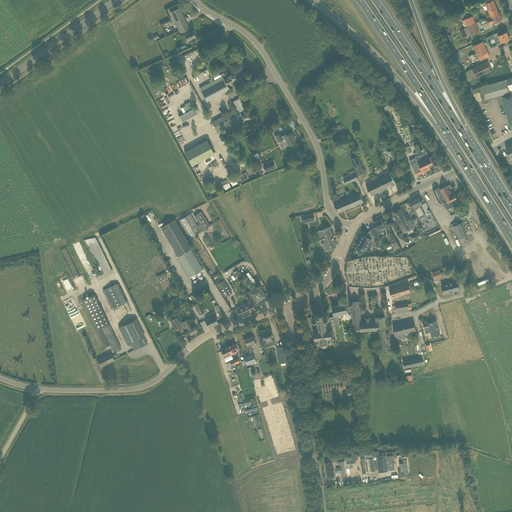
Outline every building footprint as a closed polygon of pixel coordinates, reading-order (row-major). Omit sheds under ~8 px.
[(491,16),(490,16),(498,12),(493,0),(492,0),(485,3),(486,5),(483,6),(485,11),(484,11),(487,18),(491,16)] [(191,39),(195,37),(192,30),(189,32),(188,29),(189,29),(179,8),(170,12),(172,17),(180,33),(184,31),(185,34),(184,34),(188,41),(191,39)] [(497,21),(501,19),(498,12),(490,16),(491,16),(491,17),(486,20),(488,25),(490,24),(497,21)] [(476,23),(473,16),(464,20),(463,21),(465,28),(476,23)] [(465,28),(468,36),(470,35),(471,35),(479,32),(476,23),(465,28)] [(490,41),(494,39),(495,41),(498,40),(500,39),(501,43),(510,39),(508,35),(509,34),(507,31),(507,32),(507,31),(495,37),(494,34),(488,36),(490,41)] [(478,57),(480,61),(490,56),(483,41),(473,46),(476,53),(470,56),(472,61),(475,59),(474,58),(478,57)] [(476,77),(491,70),(487,62),(472,68),(476,77)] [(214,80),(199,88),(206,101),(229,89),(227,85),(229,83),(230,86),(233,84),(232,82),(234,81),(235,84),(242,80),(241,77),(240,76),(239,73),(236,75),(234,72),(227,75),(228,77),(225,78),(225,80),(224,80),(222,76),(224,75),(222,70),(212,76),(214,80)] [(511,99),(509,90),(510,90),(507,79),(476,88),(472,89),(473,94),(478,92),(480,92),(483,104),(489,102),(489,100),(497,97),(501,110),(505,109),(510,125),(511,124),(511,99)] [(239,98),(233,101),(238,113),(245,109),(239,98)] [(396,101),(382,108),(384,112),(398,104),(396,101)] [(199,112),(196,107),(180,116),(182,121),(199,112)] [(235,110),(211,121),(217,134),(235,126),(234,125),(241,122),(235,110)] [(241,115),(243,122),(250,119),(249,113),(241,115)] [(293,144),(292,142),(295,141),(295,140),(295,139),(294,138),(291,132),(287,134),(287,133),(280,136),(279,133),(274,136),(278,142),(284,139),(285,141),(283,142),(285,147),(288,145),(289,146),(293,144)] [(192,166),(214,154),(207,140),(184,152),(192,166)] [(416,158),(410,160),(414,171),(417,175),(430,169),(429,167),(430,167),(423,152),(422,153),(418,144),(414,146),(416,152),(414,153),(416,158)] [(426,151),(423,152),(430,167),(437,163),(435,159),(434,159),(433,156),(429,157),(426,151)] [(358,176),(363,173),(364,173),(357,156),(355,157),(351,159),(358,176)] [(273,161),(263,165),(265,172),(275,168),(273,161)] [(393,179),(389,170),(383,173),(385,176),(379,179),(377,176),(370,179),(372,183),(366,185),(369,191),(371,195),(396,183),(393,179)] [(246,172),(238,176),(241,181),(248,178),(246,172)] [(346,184),(358,178),(355,172),(343,177),(346,184)] [(439,190),(444,200),(446,199),(447,202),(448,204),(448,205),(449,208),(450,208),(455,205),(452,200),(457,198),(450,184),(439,190)] [(439,190),(438,187),(433,190),(435,194),(439,202),(444,200),(439,190)] [(362,197),(360,193),(353,196),(352,194),(349,195),(349,194),(346,196),(346,197),(341,200),(339,196),(332,199),(338,213),(364,202),(362,197)] [(419,196),(410,200),(414,208),(413,208),(419,219),(423,217),(418,209),(421,208),(420,205),(423,204),(419,196)] [(393,212),(398,223),(406,219),(407,222),(411,220),(408,214),(405,215),(401,208),(393,212)] [(190,238),(209,226),(201,212),(194,216),(199,224),(197,225),(190,213),(179,220),(190,238)] [(311,214),(305,215),(306,221),(315,219),(314,213),(312,214),(311,214)] [(385,226),(381,218),(373,222),(377,230),(379,233),(382,232),(380,229),(385,226)] [(161,227),(178,256),(177,257),(189,278),(203,270),(191,249),(192,248),(175,219),(161,227)] [(407,222),(406,219),(398,223),(403,233),(411,229),(411,228),(414,227),(411,220),(407,222)] [(463,227),(462,223),(458,224),(457,222),(451,225),(452,227),(450,227),(454,236),(456,235),(461,245),(468,243),(465,236),(467,235),(465,230),(466,229),(465,226),(463,227)] [(333,237),(329,227),(320,231),(320,230),(317,231),(319,237),(323,236),(324,240),(333,237)] [(366,236),(363,234),(357,245),(362,248),(361,249),(364,251),(365,250),(366,250),(372,239),(371,239),(372,237),(373,236),(374,238),(378,236),(373,227),(370,229),(371,230),(368,232),(366,236)] [(412,242),(424,235),(420,229),(417,230),(417,232),(409,236),(412,242)] [(324,240),(325,242),(322,243),(324,250),(325,250),(326,251),(329,249),(329,250),(337,247),(333,237),(324,240)] [(442,277),(441,274),(440,270),(432,272),(434,280),(442,277)] [(224,280),(222,281),(221,279),(216,282),(225,297),(232,293),(224,280)] [(457,281),(441,285),(444,294),(460,290),(457,281)] [(118,283),(104,290),(112,308),(127,301),(118,283)] [(408,283),(389,289),(392,298),(397,296),(398,300),(403,298),(402,294),(411,292),(408,283)] [(266,297),(260,286),(249,292),(256,303),(266,297)] [(113,331),(94,294),(83,300),(106,347),(111,345),(114,352),(122,349),(113,331)] [(255,309),(251,301),(236,308),(238,312),(240,316),(255,309)] [(352,301),(353,323),(355,323),(355,331),(370,330),(381,329),(382,352),(390,351),(389,339),(386,339),(385,329),(385,328),(384,317),(376,318),(375,318),(371,318),(365,318),(365,319),(361,320),(360,310),(359,301),(357,301),(354,301),(352,301)] [(205,313),(199,302),(194,305),(200,316),(205,313)] [(331,323),(330,324),(331,329),(332,329),(332,332),(334,331),(334,327),(340,325),(339,318),(343,317),(342,314),(351,312),(350,305),(346,306),(345,303),(332,306),(333,311),(334,316),(329,317),(330,323),(331,323)] [(407,303),(396,305),(397,310),(397,311),(397,312),(408,310),(408,308),(407,303)] [(329,317),(328,313),(324,314),(318,315),(313,315),(314,319),(313,319),(314,325),(314,326),(315,331),(314,331),(316,345),(312,345),(311,345),(311,346),(321,345),(322,344),(322,345),(324,346),(326,346),(328,344),(329,343),(329,345),(331,345),(331,343),(333,343),(333,337),(333,336),(335,336),(334,331),(332,332),(332,329),(331,329),(330,324),(331,323),(330,323),(329,317)] [(218,323),(216,319),(214,316),(205,321),(206,323),(208,327),(218,323)] [(198,331),(195,327),(194,324),(191,326),(187,319),(183,321),(179,323),(176,317),(170,320),(176,330),(181,327),(182,328),(185,326),(190,335),(198,331)] [(147,343),(145,339),(136,319),(122,326),(132,345),(134,350),(147,343)] [(401,323),(403,331),(402,331),(403,337),(403,338),(409,336),(408,333),(416,331),(413,321),(401,323)] [(428,323),(423,325),(426,333),(430,332),(432,337),(440,334),(436,321),(428,323)] [(401,323),(393,325),(396,339),(400,338),(399,337),(403,337),(402,331),(403,331),(401,323)] [(270,341),(273,340),(272,336),(270,330),(262,333),(260,333),(261,338),(263,337),(265,343),(265,342),(266,345),(271,344),(270,341)] [(254,341),(252,336),(244,339),(246,343),(246,345),(249,353),(252,352),(249,344),(254,342),(254,341)] [(231,354),(234,353),(233,352),(237,350),(236,348),(234,343),(227,346),(231,354)] [(227,346),(220,349),(223,354),(223,356),(228,354),(229,355),(231,354),(227,346)] [(287,346),(277,348),(279,364),(286,363),(286,362),(289,361),(287,346)] [(114,360),(112,355),(110,353),(104,356),(97,360),(98,362),(101,366),(114,360)] [(246,365),(254,363),(255,365),(257,364),(256,362),(253,354),(243,357),(246,365)] [(421,358),(403,361),(404,367),(423,364),(421,358)] [(252,375),(252,376),(249,377),(252,384),(255,383),(255,384),(262,382),(261,378),(254,381),(254,379),(261,377),(260,372),(252,375)] [(379,456),(377,456),(379,471),(388,470),(386,455),(379,456)] [(352,459),(352,457),(346,458),(347,466),(350,466),(350,467),(353,466),(353,465),(355,465),(355,460),(352,460),(352,459)] [(409,474),(407,459),(403,460),(403,463),(399,464),(400,472),(404,471),(405,474),(409,474)] [(345,475),(344,461),(338,462),(338,465),(341,464),(341,468),(337,468),(337,472),(342,472),(342,476),(345,475)] [(330,477),(335,477),(333,463),(329,463),(325,464),(327,478),(330,477)]
